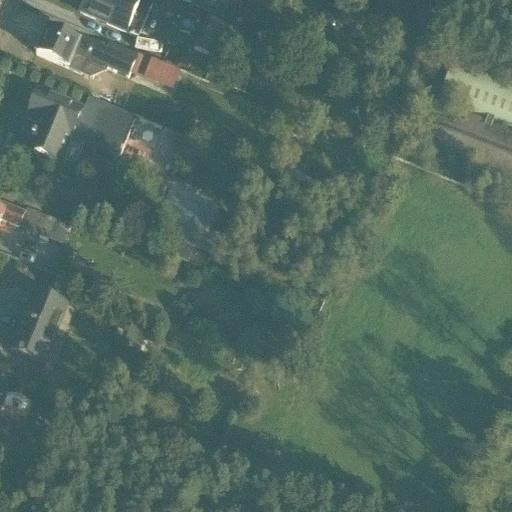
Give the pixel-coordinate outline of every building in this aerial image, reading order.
[(81,0),(78,9),(81,11),(79,15),(137,39),(150,8),(131,0),(81,0)] [(169,0),(234,27),(245,0),(169,0)] [(257,29),(261,17),(246,11),(241,23),(257,29)] [(226,28),(205,19),(192,51),(214,60),(226,28)] [(46,32),(35,56),(68,71),(68,72),(89,82),(105,75),(106,72),(127,81),(129,77),(172,96),(181,77),(108,45),(105,51),(71,36),(69,42),(46,32)] [(366,58),(338,45),(328,68),(356,80),(366,58)] [(511,91),(461,70),(444,110),(511,138),(511,91)] [(146,169),(173,181),(188,144),(188,143),(87,101),(82,112),(37,94),(26,121),(36,126),(25,152),(36,158),(36,161),(43,165),(46,164),(59,169),(70,143),(144,173),(146,169)] [(511,138),(444,110),(426,154),(511,190),(511,138)] [(317,119),(314,127),(323,131),(327,123),(317,119)] [(287,181),(344,205),(347,197),(303,179),(303,176),(291,171),(287,181)] [(303,188),(280,179),(273,194),(296,204),(303,188)] [(172,183),(162,213),(208,227),(218,197),(172,183)] [(0,234),(14,240),(18,231),(61,248),(69,228),(54,222),(26,211),(24,215),(0,205),(0,234)] [(251,237),(269,245),(275,231),(257,223),(251,237)] [(173,243),(167,259),(204,274),(213,251),(201,246),(198,253),(173,243)] [(61,343),(74,313),(33,296),(10,353),(44,367),(55,340),(61,343)] [(127,336),(117,332),(112,344),(143,356),(147,345),(142,343),(146,333),(130,327),(127,336)]
